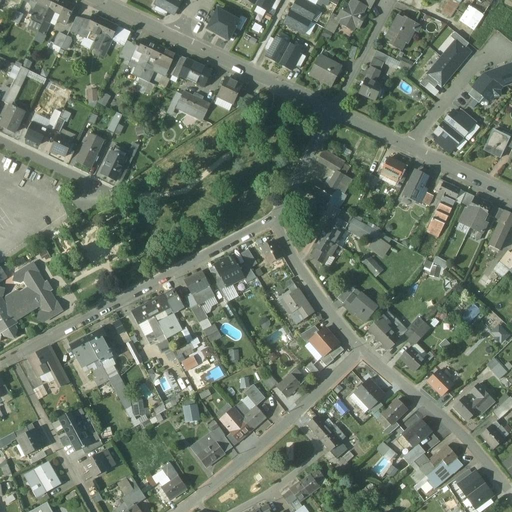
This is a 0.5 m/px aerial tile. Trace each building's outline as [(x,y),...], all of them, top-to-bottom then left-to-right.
[(52,0),(37,0),(36,4),(48,10),(52,0)] [(66,2),(61,0),(52,0),(48,10),(60,15),(66,2)] [(181,2),(176,0),(157,0),(155,5),(157,6),(168,11),(175,15),(181,2)] [(257,0),(255,5),(268,12),(270,8),(274,0),(257,0)] [(281,0),(274,0),(270,8),(275,11),(281,0)] [(303,1),(300,0),(297,0),(292,11),(311,21),(318,9),(315,7),(303,1)] [(353,0),(352,0),(349,6),(345,4),(338,17),(338,18),(342,20),(339,24),(353,32),(356,27),(359,29),(365,19),(361,17),(366,7),(367,7),(361,4),(353,0)] [(375,0),(362,0),(361,4),(367,7),(366,7),(370,10),(375,0)] [(452,0),(449,0),(441,13),(450,19),(459,4),(452,0)] [(492,0),(473,0),(460,21),(474,30),(492,0)] [(75,6),(66,2),(60,15),(57,21),(66,25),(75,6)] [(48,10),(36,4),(33,10),(31,8),(28,14),(30,19),(41,25),(48,10)] [(166,16),(168,11),(157,6),(155,11),(166,16)] [(210,26),(216,14),(210,10),(204,23),(210,26)] [(239,23),(218,11),(216,14),(210,26),(208,29),(229,41),(236,29),(239,23)] [(311,21),(292,11),(285,24),(304,34),(311,21)] [(22,22),(19,20),(22,14),(16,12),(12,22),(21,26),(22,22)] [(338,17),(333,14),(325,29),(334,34),(339,24),(342,20),(338,18),(338,17)] [(105,21),(93,15),(89,23),(86,22),(82,29),(86,30),(98,36),(105,21)] [(403,19),(398,16),(386,39),(391,42),(389,45),(401,51),(415,24),(404,17),(403,19)] [(83,21),(76,17),(70,31),(77,35),(83,21)] [(239,23),(236,29),(241,32),(247,19),(242,17),(239,23)] [(117,27),(105,21),(98,36),(94,43),(92,48),(101,52),(106,50),(111,40),(117,27)] [(254,23),(251,29),(259,33),(261,27),(254,23)] [(117,27),(111,40),(114,41),(120,28),(117,27)] [(120,28),(114,41),(125,46),(127,41),(131,33),(120,28)] [(59,33),(54,44),(62,47),(67,37),(59,33)] [(454,33),(451,38),(456,42),(465,50),(469,46),(454,33)] [(264,50),(269,52),(275,41),(270,38),(264,50)] [(289,45),(276,38),(275,41),(269,52),(267,57),(280,64),(289,45)] [(156,45),(144,39),(139,48),(137,46),(134,50),(143,54),(150,58),(156,45)] [(135,45),(127,41),(125,46),(120,55),(128,59),(135,45)] [(456,42),(442,58),(456,70),(470,54),(465,50),(456,42)] [(169,51),(156,45),(150,58),(156,61),(154,64),(156,65),(161,67),(169,51)] [(302,52),(289,45),(280,64),(290,69),(292,70),(294,66),(300,55),(302,52)] [(357,48),(352,46),(349,58),(354,60),(357,48)] [(169,51),(161,67),(168,71),(176,54),(169,51)] [(387,56),(376,51),(373,58),(384,63),(387,56)] [(150,58),(143,54),(140,60),(147,64),(150,58)] [(300,55),(294,66),(300,69),(306,58),(300,55)] [(341,68),(320,56),(310,75),(330,86),(341,68)] [(181,57),(172,76),(178,79),(179,76),(186,59),(181,57)] [(147,64),(140,79),(147,82),(153,71),(156,65),(154,64),(156,61),(150,58),(147,64)] [(442,58),(428,75),(438,84),(442,87),(456,70),(442,58)] [(211,71),(186,59),(179,76),(203,87),(211,71)] [(147,64),(140,60),(135,70),(133,75),(140,79),(147,64)] [(412,66),(402,60),(397,68),(407,73),(412,66)] [(511,64),(489,72),(504,85),(511,83),(511,64)] [(161,67),(156,65),(153,71),(165,77),(168,71),(161,67)] [(22,66),(16,80),(21,82),(27,69),(22,66)] [(380,71),(370,67),(365,78),(375,83),(380,71)] [(504,85),(489,72),(475,88),(490,101),(504,85)] [(428,75),(420,84),(430,93),(438,84),(428,75)] [(241,85),(227,78),(218,97),(232,104),(233,101),(238,90),(241,85)] [(375,83),(365,78),(359,93),(376,100),(382,86),(375,83)] [(5,102),(4,104),(9,106),(10,107),(19,87),(13,84),(5,102)] [(4,86),(0,95),(0,99),(5,102),(11,89),(4,86)] [(485,97),(475,88),(469,94),(479,103),(485,97)] [(96,100),(96,89),(87,89),(87,100),(96,100)] [(253,97),(238,90),(233,101),(241,105),(253,97)] [(104,106),(109,96),(102,92),(97,102),(104,106)] [(192,97),(184,92),(182,95),(177,105),(176,107),(202,120),(210,106),(200,101),(201,98),(194,94),(192,97)] [(182,95),(177,93),(172,102),(177,105),(182,95)] [(9,106),(0,124),(0,126),(14,133),(23,113),(10,107),(9,106)] [(453,111),(444,122),(463,138),(472,127),(453,111)] [(458,115),(472,127),(476,123),(462,111),(458,115)] [(122,116),(116,113),(113,120),(119,123),(122,116)] [(52,119),(48,129),(53,132),(58,122),(52,119)] [(113,120),(107,131),(113,134),(119,123),(113,120)] [(63,125),(58,122),(53,132),(59,134),(63,125)] [(444,122),(435,133),(454,149),(463,138),(444,122)] [(48,131),(34,124),(30,133),(36,136),(35,137),(43,141),(48,131)] [(509,137),(493,130),(483,150),(500,158),(506,146),(510,138),(509,137)] [(72,143),(58,136),(50,152),(58,156),(59,154),(66,157),(69,150),(72,151),(74,146),(71,145),(72,143)] [(103,143),(88,137),(76,162),(91,169),(103,143)] [(450,154),(454,149),(440,138),(436,142),(450,154)] [(345,162),(323,150),(316,163),(335,174),(337,171),(339,172),(345,162)] [(126,158),(112,152),(101,174),(116,181),(123,167),(127,159),(126,158)] [(133,158),(127,155),(126,158),(127,159),(123,167),(128,169),(133,158)] [(405,167),(389,159),(382,172),(398,181),(405,167)] [(339,172),(337,171),(335,174),(328,186),(336,191),(342,195),(351,179),(339,172)] [(427,178),(415,172),(404,195),(415,200),(417,201),(422,188),(427,178)] [(379,179),(373,176),(368,187),(374,189),(379,179)] [(460,190),(440,180),(434,192),(438,194),(436,199),(441,201),(427,231),(438,237),(460,190)] [(328,186),(319,181),(311,194),(328,204),(336,191),(328,186)] [(428,191),(422,188),(417,201),(415,200),(415,202),(421,205),(422,203),(427,194),(428,191)] [(475,197),(466,193),(461,203),(470,207),(475,197)] [(432,197),(427,194),(422,203),(428,206),(432,197)] [(491,205),(475,197),(470,207),(468,211),(465,209),(463,214),(462,214),(461,215),(462,215),(459,222),(470,228),(474,219),(482,223),(483,222),(491,205)] [(500,209),(494,206),(489,216),(495,219),(500,209)] [(505,212),(500,209),(495,219),(494,222),(500,224),(505,212)] [(351,218),(341,212),(337,218),(347,224),(351,218)] [(511,215),(505,212),(500,224),(489,245),(499,250),(510,226),(511,227),(511,215)] [(330,220),(321,235),(335,244),(344,229),(345,230),(348,224),(347,224),(337,218),(334,223),(330,220)] [(379,233),(351,218),(347,224),(348,224),(345,230),(350,233),(351,230),(373,242),(379,233)] [(482,223),(474,219),(470,228),(479,233),(482,234),(487,224),(483,222),(482,223)] [(389,246),(382,241),(385,236),(380,233),(373,242),(370,247),(382,256),(389,246)] [(335,244),(321,235),(313,247),(318,250),(328,256),(335,244)] [(274,241),(261,247),(269,264),(283,258),(274,241)] [(59,258),(50,244),(45,247),(53,261),(59,258)] [(257,264),(248,249),(241,254),(247,263),(250,268),(257,264)] [(507,249),(498,258),(500,261),(504,264),(509,270),(511,266),(511,254),(510,253),(507,249)] [(328,256),(318,250),(314,258),(324,265),(329,256),(328,256)] [(360,262),(376,276),(383,269),(367,254),(360,262)] [(232,257),(215,266),(217,270),(221,278),(222,277),(226,286),(227,287),(244,278),(238,268),(232,257)] [(449,264),(436,257),(433,262),(446,269),(449,264)] [(437,271),(439,266),(425,261),(423,266),(430,269),(429,274),(433,276),(435,271),(437,271)] [(247,263),(238,268),(244,278),(247,284),(256,279),(250,268),(247,263)] [(0,290),(0,335),(4,333),(5,336),(15,338),(16,329),(14,327),(19,324),(16,320),(42,304),(45,309),(42,312),(40,318),(47,320),(62,310),(59,304),(58,305),(51,293),(54,291),(49,283),(46,285),(38,273),(39,272),(35,265),(18,276),(16,282),(23,284),(26,282),(31,290),(22,295),(18,294),(7,300),(6,305),(4,306),(1,300),(3,298),(4,292),(0,290)] [(211,273),(221,289),(226,286),(222,277),(221,278),(217,270),(211,273)] [(209,286),(202,272),(185,281),(191,294),(192,295),(209,286)] [(292,279),(281,285),(285,291),(295,284),(292,279)] [(285,291),(281,285),(277,287),(278,287),(275,289),(280,294),(285,291)] [(209,286),(192,295),(191,294),(185,297),(191,308),(199,304),(214,296),(209,286)] [(175,289),(164,295),(171,307),(173,312),(174,313),(184,307),(175,289)] [(299,289),(281,300),(290,314),(291,314),(296,311),(303,320),(314,313),(299,289)] [(356,298),(347,309),(348,310),(349,308),(356,313),(355,314),(365,323),(378,308),(360,293),(356,298)] [(352,294),(342,306),(347,309),(356,298),(352,294)] [(164,295),(148,303),(148,304),(155,316),(166,310),(171,307),(164,295)] [(148,304),(132,312),(139,324),(147,320),(155,316),(148,304)] [(207,319),(200,305),(199,305),(199,304),(191,308),(199,322),(199,323),(207,319)] [(234,315),(228,305),(223,308),(229,318),(234,315)] [(303,320),(296,311),(291,314),(297,324),(303,320)] [(388,312),(383,316),(382,315),(368,329),(389,350),(400,340),(399,339),(404,334),(407,331),(388,312)] [(158,323),(157,323),(164,335),(166,340),(167,339),(184,331),(175,315),(158,323)] [(158,323),(155,316),(147,320),(154,333),(145,337),(149,343),(164,335),(157,323),(158,323)] [(418,318),(407,331),(404,334),(409,339),(424,323),(418,318)] [(199,322),(192,325),(197,333),(203,329),(199,323),(199,322)] [(424,323),(409,339),(415,344),(416,343),(429,329),(424,323)] [(490,331),(500,343),(508,336),(497,324),(490,331)] [(197,333),(192,325),(187,328),(193,337),(198,335),(197,333)] [(315,326),(299,336),(307,345),(311,342),(310,341),(320,333),(315,326)] [(102,327),(86,336),(92,349),(98,360),(101,364),(112,358),(111,355),(112,354),(112,353),(111,351),(109,351),(107,349),(112,346),(102,327)] [(320,333),(310,341),(311,342),(323,356),(324,356),(333,348),(338,344),(325,329),(320,333)] [(86,336),(70,344),(77,357),(92,349),(86,336)] [(166,340),(157,344),(162,353),(165,352),(171,348),(172,348),(167,339),(166,340)] [(138,355),(132,343),(125,346),(132,358),(138,355)] [(427,355),(416,343),(415,344),(411,348),(423,359),(427,355)] [(456,346),(447,356),(450,359),(460,349),(456,346)] [(49,347),(29,357),(35,369),(40,377),(50,371),(55,380),(64,376),(49,347)] [(205,347),(200,351),(205,358),(211,353),(205,347)] [(172,348),(171,348),(165,352),(169,361),(176,358),(172,348)] [(333,348),(324,356),(328,360),(337,352),(333,348)] [(411,348),(400,358),(414,372),(425,361),(411,348)] [(92,349),(77,357),(83,368),(98,360),(92,349)] [(229,361),(239,361),(238,349),(229,350),(229,361)] [(427,355),(423,359),(425,361),(427,363),(434,357),(430,352),(427,355)] [(185,372),(197,366),(193,355),(180,361),(185,372)] [(507,373),(493,358),(487,365),(500,379),(507,373)] [(110,381),(102,366),(94,371),(98,377),(94,379),(98,387),(110,381)] [(267,373),(262,366),(256,370),(263,382),(270,391),(276,385),(266,375),(267,373)] [(295,369),(290,374),(301,385),(306,380),(295,369)] [(447,379),(439,371),(428,382),(442,395),(453,385),(452,384),(447,379)] [(454,373),(447,379),(452,384),(459,378),(454,373)] [(301,385),(290,374),(277,387),(287,398),(301,385)] [(68,383),(64,376),(55,380),(59,388),(68,383)] [(119,377),(110,381),(125,409),(135,404),(119,377)] [(248,386),(247,378),(240,379),(240,387),(248,386)] [(181,392),(186,390),(182,379),(177,381),(181,392)] [(385,396),(369,379),(354,393),(369,409),(370,410),(378,401),(385,396)] [(5,385),(0,387),(0,397),(9,393),(5,385)] [(43,385),(33,390),(38,400),(43,397),(47,394),(43,385)] [(494,402),(478,385),(471,391),(477,398),(471,404),(478,411),(481,414),(494,402)] [(266,399),(254,386),(246,394),(257,407),(266,399)] [(369,409),(354,393),(350,397),(365,413),(369,409)] [(471,404),(465,397),(454,407),(467,421),(478,411),(471,404)] [(511,399),(510,397),(492,413),(499,420),(511,408),(511,399)] [(333,404),(342,415),(348,411),(340,399),(333,404)] [(398,400),(381,415),(391,425),(395,422),(407,410),(398,400)] [(251,412),(242,401),(233,409),(242,419),(251,412)] [(378,401),(370,410),(374,414),(383,406),(378,401)] [(196,403),(181,406),(185,424),(200,421),(196,403)] [(251,412),(242,419),(251,431),(266,418),(257,407),(251,412)] [(82,409),(71,414),(74,418),(84,413),(82,409)] [(242,419),(233,409),(221,419),(230,429),(229,430),(239,441),(251,431),(242,419)] [(70,413),(59,419),(68,435),(79,430),(70,413)] [(329,429),(318,416),(307,425),(319,438),(329,429)] [(421,420),(412,429),(411,427),(402,435),(413,448),(431,432),(421,420)] [(395,422),(391,425),(386,429),(390,434),(399,426),(395,422)] [(492,425),(480,435),(493,450),(504,440),(496,430),(492,425)] [(27,426),(15,432),(18,439),(31,433),(27,426)] [(219,427),(212,432),(219,441),(225,436),(219,427)] [(91,444),(82,428),(79,430),(68,435),(77,451),(82,448),(83,449),(91,444)] [(341,443),(329,429),(319,438),(330,452),(341,443)] [(31,433),(18,439),(28,457),(44,448),(35,430),(31,433)] [(390,443),(399,433),(396,430),(387,440),(390,443)] [(211,436),(196,448),(200,454),(216,442),(211,436)] [(100,439),(91,444),(83,449),(85,454),(103,445),(100,439)] [(200,454),(197,456),(206,468),(225,454),(216,442),(200,454)] [(376,448),(388,461),(395,454),(383,442),(376,448)] [(341,443),(330,452),(337,459),(347,450),(341,443)] [(425,453),(419,445),(404,457),(410,465),(425,453)] [(429,461),(419,469),(429,479),(424,483),(431,492),(444,482),(454,473),(454,474),(462,466),(456,459),(457,458),(447,447),(438,455),(437,454),(429,461)] [(106,450),(83,463),(86,468),(89,466),(90,468),(89,469),(94,477),(108,470),(106,466),(113,462),(106,450)] [(348,452),(341,458),(345,463),(352,457),(348,452)] [(424,455),(414,463),(419,469),(429,461),(424,455)] [(345,463),(341,458),(336,463),(338,464),(343,471),(344,471),(349,467),(345,463)] [(48,464),(34,472),(39,480),(46,492),(60,484),(48,464)] [(343,471),(338,464),(334,468),(340,474),(343,471)] [(180,478),(171,465),(164,469),(170,478),(161,484),(164,488),(180,478)] [(34,472),(26,477),(31,485),(39,480),(34,472)] [(475,472),(458,485),(467,497),(484,484),(475,472)] [(319,473),(312,478),(317,485),(325,479),(319,473)] [(312,478),(310,475),(300,482),(310,495),(319,488),(317,485),(312,478)] [(158,486),(152,477),(148,480),(153,489),(158,486)] [(180,478),(164,488),(172,500),(188,490),(180,478)] [(39,480),(31,485),(37,497),(46,492),(39,480)] [(136,482),(125,489),(129,494),(139,487),(136,482)] [(300,482),(290,490),(297,500),(299,503),(310,495),(300,482)] [(484,484),(467,497),(475,509),(493,496),(484,484)] [(146,498),(139,487),(129,494),(136,505),(146,498)] [(297,500),(290,490),(282,496),(289,505),(297,500)] [(136,505),(129,494),(122,499),(125,503),(129,510),(136,505)] [(454,499),(445,502),(447,510),(456,508),(454,499)] [(52,511),(47,503),(30,511),(52,511)] [(125,503),(116,510),(117,511),(125,511),(129,510),(125,503)]
